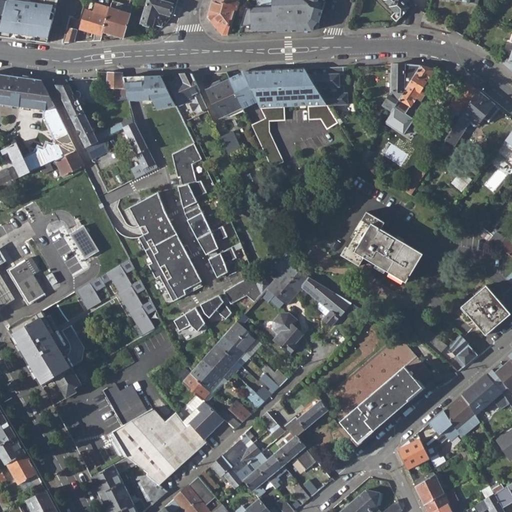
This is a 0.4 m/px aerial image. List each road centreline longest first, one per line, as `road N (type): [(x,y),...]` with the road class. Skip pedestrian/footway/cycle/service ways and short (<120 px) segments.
road 1 (residential): [(324,352),(150,511)]
road 2 (residential): [(331,49),(442,51),(511,95)]
road 3 (primary): [(0,361),(84,511)]
road 4 (residential): [(511,337),(381,449)]
road 5 (residential): [(37,59),(109,205)]
road 6 (residential): [(186,52),(37,59)]
road 7 (residential): [(331,49),(186,52)]
